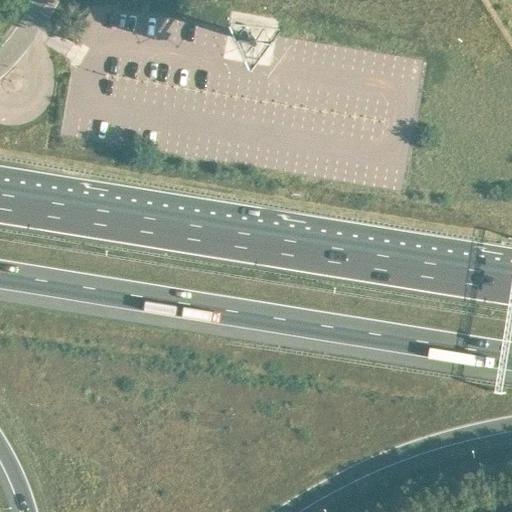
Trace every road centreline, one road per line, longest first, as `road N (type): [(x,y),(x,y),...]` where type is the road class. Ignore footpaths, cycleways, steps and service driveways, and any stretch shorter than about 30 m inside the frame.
road 1 (motorway): [(0,272),(511,356)]
road 2 (motorway): [(511,281),(0,200)]
road 3 (motorway): [(290,511),(401,454),(511,425)]
